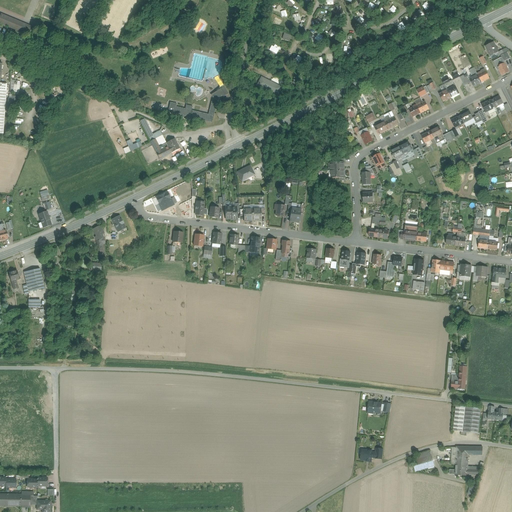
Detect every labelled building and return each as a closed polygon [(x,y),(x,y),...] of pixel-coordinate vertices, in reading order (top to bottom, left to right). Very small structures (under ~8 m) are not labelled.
[(0,16),(0,17),(19,26),(21,22),(1,14),(0,16)] [(0,24),(23,34),(25,29),(31,31),(32,27),(21,22),(19,26),(0,17),(0,24)] [(401,31),(406,29),(403,22),(398,25),(401,31)] [(494,42),(485,47),(490,56),(498,52),(494,42)] [(269,50),(276,54),(279,49),(272,46),(269,50)] [(497,67),(505,63),(502,57),(494,61),(497,67)] [(505,63),(497,67),(502,76),(508,73),(509,72),(505,63)] [(485,70),(477,74),(482,83),(490,79),(485,70)] [(477,74),(473,76),(474,77),(470,79),(474,87),(482,83),(477,74)] [(278,95),(281,88),(261,78),(258,85),(278,95)] [(11,80),(11,91),(19,92),(20,84),(15,84),(15,80),(11,80)] [(434,83),(418,90),(421,96),(437,89),(434,83)] [(455,85),(447,89),(451,98),(459,94),(455,85)] [(218,92),(213,95),(216,100),(218,101),(225,96),(229,94),(224,87),(218,91),(218,92)] [(447,89),(443,91),(443,92),(439,94),(443,102),(451,98),(447,89)] [(499,96),(491,101),(494,108),(503,104),(499,96)] [(494,108),(491,101),(485,104),(482,105),(486,113),(494,108)] [(388,105),(391,111),(397,108),(394,102),(388,105)] [(425,102),(421,104),(420,103),(416,105),(421,114),(429,110),(425,102)] [(421,114),(416,105),(413,107),(413,108),(409,110),(413,118),(421,114)] [(170,106),(168,112),(186,116),(188,110),(185,109),(174,107),(170,106)] [(191,111),(188,110),(186,116),(196,119),(198,119),(202,120),(212,122),(213,116),(209,115),(199,113),(191,111)] [(469,112),(460,116),(464,124),(473,119),(469,112)] [(366,116),(369,123),(377,120),(374,113),(366,116)] [(460,116),(452,121),(455,128),(464,124),(460,116)] [(394,117),(390,119),(390,118),(386,120),(391,129),(398,125),(394,117)] [(383,123),(375,127),(379,135),(391,129),(386,120),(382,122),(383,123)] [(141,123),(150,142),(155,140),(153,135),(146,121),(141,123)] [(439,127),(430,132),(434,139),(443,134),(439,127)] [(447,141),(460,136),(456,129),(444,135),(447,141)] [(430,132),(421,136),(425,143),(434,139),(430,132)] [(368,133),(361,137),(365,145),(373,142),(368,133)] [(158,138),(155,140),(162,152),(168,148),(166,144),(162,136),(158,138)] [(175,139),(166,144),(168,148),(171,154),(180,149),(175,139)] [(125,153),(143,146),(141,141),(133,144),(131,140),(127,141),(129,147),(124,149),(125,153)] [(171,154),(168,148),(162,152),(155,140),(150,142),(159,160),(171,154)] [(409,142),(402,146),(400,147),(403,154),(412,150),(409,142)] [(400,147),(391,151),(395,159),(403,154),(400,147)] [(379,154),(372,158),(377,167),(383,164),(384,163),(379,154)] [(393,178),(403,173),(397,161),(390,165),(391,167),(388,168),(393,178)] [(338,162),(330,162),(331,178),(339,178),(345,178),(344,162),(338,162)] [(403,166),(407,173),(412,170),(409,163),(403,166)] [(372,176),(378,173),(376,167),(370,169),(372,176)] [(250,168),(238,174),(242,182),(250,178),(254,176),(250,168)] [(168,193),(156,199),(163,212),(175,206),(168,193)] [(372,193),(363,193),(364,203),(373,202),(372,193)] [(195,215),(203,216),(205,203),(197,202),(195,215)] [(285,206),(277,205),(276,216),(284,217),(285,206)] [(509,208),(497,206),(495,216),(499,217),(500,211),(509,212),(509,208)] [(211,208),(210,218),(218,219),(219,209),(211,208)] [(252,209),(244,210),(245,222),(253,221),(252,209)] [(261,209),(252,209),(253,221),(261,221),(261,209)] [(47,214),(40,216),(44,228),(50,226),(47,214)] [(120,216),(111,220),(117,233),(126,229),(120,216)] [(380,228),(386,228),(386,217),(373,217),(373,227),(380,227),(380,228)] [(100,226),(93,230),(97,237),(96,238),(97,241),(102,239),(102,237),(103,237),(102,235),(104,234),(100,226)] [(419,228),(405,226),(403,238),(408,239),(408,232),(418,233),(419,228)] [(378,238),(379,230),(370,229),(369,237),(378,238)] [(389,231),(379,230),(378,238),(388,239),(389,231)] [(418,233),(408,232),(408,239),(407,240),(417,241),(418,233)] [(172,243),(182,244),(183,234),(173,233),(172,243)] [(427,234),(418,233),(417,241),(426,242),(427,234)] [(222,235),(214,234),(212,243),(221,244),(222,235)] [(204,236),(195,235),(194,246),(202,247),(204,236)] [(238,236),(231,235),(230,245),(237,246),(238,236)] [(457,238),(447,237),(446,245),(456,246),(457,238)] [(260,239),(252,238),(251,246),(250,247),(251,247),(259,248),(260,239)] [(466,239),(457,238),(456,246),(465,247),(466,239)] [(104,239),(102,239),(97,241),(97,242),(98,256),(104,255),(104,244),(105,244),(104,239)] [(276,241),(268,240),(267,249),(275,250),(276,241)] [(290,242),(283,241),(282,245),(283,246),(282,251),(283,251),(282,257),(287,258),(287,257),(287,254),(288,254),(290,242)] [(489,242),(480,241),(479,249),(488,250),(489,242)] [(498,243),(489,242),(488,250),(497,251),(498,243)] [(204,247),(204,258),(212,258),(212,247),(204,247)] [(316,250),(308,249),(307,259),(315,260),(316,250)] [(327,249),(326,258),(333,259),(335,250),(327,249)] [(350,252),(343,251),(342,259),(342,260),(346,261),(349,261),(350,252)] [(365,254),(358,253),(356,265),(364,266),(365,254)] [(382,257),(374,256),(373,265),(381,266),(382,257)] [(402,259),(394,258),(393,264),(393,266),(394,266),(401,267),(402,259)] [(346,261),(342,260),(342,259),(340,259),(339,267),(349,268),(349,265),(350,262),(346,261)] [(423,261),(415,260),(414,275),(421,276),(423,261)] [(441,262),(433,261),(432,273),(440,274),(440,270),(441,262)] [(454,263),(441,262),(440,270),(451,271),(451,274),(453,275),(454,263)] [(92,271),(102,272),(102,263),(92,263),(92,271)] [(394,266),(393,266),(393,264),(388,263),(386,278),(394,279),(395,272),(393,272),(394,266)] [(472,266),(462,265),(460,276),(470,277),(472,266)] [(488,268),(478,266),(477,275),(478,276),(481,277),(482,276),(486,276),(486,277),(487,277),(488,268)] [(507,269),(494,268),(493,277),(506,278),(507,269)] [(40,269),(24,273),(27,286),(28,292),(45,288),(40,269)] [(18,272),(9,274),(11,282),(20,280),(18,272)] [(413,281),(413,291),(425,291),(425,281),(413,281)] [(467,367),(460,367),(459,379),(460,379),(459,389),(462,389),(461,389),(462,384),(466,385),(466,381),(466,379),(467,367)] [(456,376),(452,376),(451,388),(459,389),(460,379),(459,379),(457,378),(457,377),(456,377),(456,376)] [(382,403),(369,402),(368,413),(369,413),(369,411),(373,412),(380,413),(381,409),(382,403)] [(457,406),(454,431),(479,434),(482,408),(457,406)] [(487,419),(495,420),(496,412),(488,412),(487,419)] [(503,413),(496,412),(495,420),(502,421),(503,413)] [(373,451),(362,450),(361,460),(372,461),(373,451)] [(431,450),(417,454),(420,465),(415,467),(416,472),(436,467),(431,450)] [(468,476),(468,466),(455,465),(455,475),(468,476)] [(30,495),(0,495),(0,501),(0,506),(30,506),(30,505),(30,496),(30,495)] [(37,501),(37,505),(37,510),(42,510),(45,510),(44,510),(45,510),(44,511),(51,511),(51,501),(37,501)]
